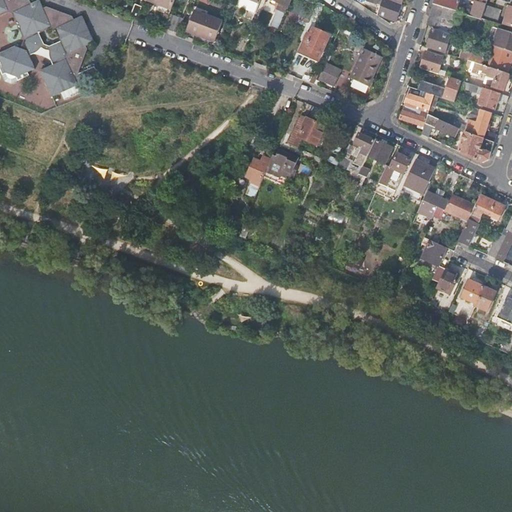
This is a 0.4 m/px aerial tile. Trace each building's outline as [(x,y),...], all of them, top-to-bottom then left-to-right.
[(0,0),(0,16),(7,13),(13,16),(15,19),(21,0),(0,0)] [(78,68),(80,68),(87,49),(86,46),(94,42),(82,16),(73,20),(72,17),(48,8),(44,10),(40,1),(31,5),(28,1),(25,0),(21,0),(15,19),(26,40),(51,28),(57,30),(69,54),(67,60),(63,62),(74,67),(78,68)] [(150,0),(172,9),(175,0),(150,0)] [(240,0),(238,6),(256,13),(260,0),(240,0)] [(272,25),(279,28),(290,0),(269,0),(268,4),(278,9),(272,25)] [(396,21),(402,4),(391,0),(374,0),(378,2),(379,1),(382,2),(378,14),(396,21)] [(454,0),(435,0),(434,4),(444,7),(457,11),(460,2),(454,0)] [(475,17),(481,19),(482,18),(486,5),(487,0),(474,0),(474,1),(476,1),(472,13),(461,9),(460,12),(475,17)] [(300,3),(297,9),(312,16),(315,9),(300,3)] [(434,4),(428,24),(438,28),(441,17),(444,7),(434,4)] [(482,18),(491,20),(497,22),(501,9),(486,5),(482,18)] [(503,24),(511,27),(511,5),(509,5),(503,24)] [(444,7),(441,17),(457,23),(472,27),(475,17),(460,12),(457,11),(444,7)] [(195,10),(188,30),(215,41),(223,20),(195,10)] [(171,13),(165,27),(179,32),(184,18),(171,13)] [(441,17),(438,28),(454,33),(457,23),(441,17)] [(472,27),(468,38),(475,40),(481,19),(475,17),(472,27)] [(481,19),(475,40),(483,43),(491,20),(482,18),(481,19)] [(314,28),(303,51),(319,58),(330,35),(314,28)] [(511,32),(501,28),(495,46),(511,51),(511,32)] [(433,29),(427,47),(445,53),(446,50),(448,44),(451,35),(433,29)] [(511,51),(495,46),(493,46),(492,50),(495,51),(495,49),(498,50),(497,54),(492,52),(489,60),(494,62),(492,68),(499,70),(506,72),(511,54),(511,51)] [(350,77),(354,79),(369,86),(373,78),(372,77),(374,72),(375,73),(383,56),(364,47),(350,77)] [(0,67),(4,75),(7,81),(13,83),(19,81),(29,76),(36,72),(42,75),(53,96),(78,84),(74,76),(77,75),(80,68),(78,68),(74,67),(63,62),(45,70),(33,65),(27,52),(16,48),(3,54),(0,52),(0,67)] [(468,60),(471,52),(462,49),(460,57),(468,60)] [(422,67),(445,75),(446,71),(440,69),(444,57),(427,51),(422,67)] [(486,57),(471,52),(468,60),(483,65),(486,57)] [(468,60),(467,65),(488,72),(487,74),(496,77),(494,87),(504,90),(509,73),(506,72),(499,70),(492,68),(483,65),(468,60)] [(326,63),(318,79),(332,85),(339,69),(326,63)] [(464,75),(462,80),(470,83),(481,86),(486,88),(488,83),(464,75)] [(435,95),(438,96),(455,101),(460,86),(462,80),(451,77),(447,89),(421,80),(417,89),(428,92),(435,95)] [(369,86),(354,79),(351,85),(366,92),(369,86)] [(462,80),(460,86),(468,89),(470,83),(462,80)] [(470,83),(468,89),(479,92),(480,89),(481,86),(470,83)] [(499,100),(507,102),(509,96),(486,88),(481,86),(480,89),(483,91),(479,104),(484,106),(487,107),(495,110),(499,100)] [(422,111),(429,113),(430,110),(435,95),(428,92),(426,99),(408,93),(406,102),(423,107),(422,111)] [(429,114),(432,115),(438,96),(435,95),(430,110),(429,113),(429,114)] [(425,126),(426,123),(427,117),(429,114),(429,113),(422,111),(406,105),(404,110),(403,110),(401,118),(425,126)] [(484,137),(495,141),(497,134),(486,130),(492,113),(481,109),(479,116),(478,120),(470,118),(468,124),(466,131),(484,137)] [(432,126),(456,137),(458,132),(460,128),(454,125),(432,115),(429,114),(427,117),(426,123),(432,126)] [(308,116),(299,136),(318,144),(327,125),(308,116)] [(462,129),(466,131),(468,124),(457,119),(454,125),(460,128),(462,129)] [(423,133),(429,136),(432,126),(426,123),(425,126),(423,133)] [(261,147),(266,133),(257,130),(251,143),(261,147)] [(466,131),(459,151),(477,159),(482,162),(489,159),(495,141),(484,137),(466,131)] [(354,163),(362,166),(368,155),(375,140),(360,133),(354,145),(361,148),(354,163)] [(382,142),(376,139),(375,140),(368,155),(385,163),(393,147),(387,144),(388,141),(383,139),(382,142)] [(286,186),(299,157),(280,149),(278,153),(275,152),(265,177),(286,186)] [(380,182),(377,189),(386,194),(389,187),(396,191),(410,161),(407,159),(408,157),(398,152),(393,162),(390,160),(380,182)] [(256,197),(272,157),(263,154),(261,159),(254,156),(246,174),(253,177),(247,193),(256,197)] [(339,166),(346,169),(350,158),(344,155),(339,166)] [(299,157),(286,186),(287,186),(294,172),(296,173),(300,165),(297,164),(299,157)] [(417,159),(404,185),(424,194),(436,168),(417,159)] [(301,165),(299,170),(309,174),(311,168),(301,165)] [(359,174),(366,177),(367,177),(370,170),(362,166),(359,174)] [(437,175),(436,178),(437,181),(440,182),(443,181),(444,178),(444,175),(440,174),(437,175)] [(438,187),(435,194),(443,198),(446,191),(438,187)] [(423,199),(438,206),(446,209),(450,201),(443,198),(435,194),(427,190),(423,199)] [(468,221),(470,218),(473,212),(475,206),(453,195),(450,201),(446,209),(468,221)] [(473,212),(470,218),(477,222),(480,216),(481,217),(484,211),(500,218),(506,206),(481,195),(475,206),(473,212)] [(420,207),(418,212),(432,218),(438,206),(423,199),(420,207)] [(477,222),(470,218),(468,221),(459,241),(469,245),(471,240),(475,231),(479,223),(477,222)] [(427,230),(425,237),(430,239),(438,243),(442,236),(427,230)] [(497,258),(504,261),(511,243),(511,231),(510,230),(507,235),(497,258)] [(479,233),(475,231),(471,240),(474,242),(479,233)] [(497,258),(507,235),(499,231),(489,254),(497,258)] [(428,245),(422,258),(439,265),(447,247),(438,243),(430,239),(425,237),(422,243),(428,245)] [(440,282),(446,268),(439,265),(433,279),(440,282)] [(440,282),(437,286),(451,292),(460,274),(446,268),(440,282)] [(475,304),(476,304),(484,285),(483,285),(470,279),(462,296),(476,302),(475,304)] [(484,285),(476,304),(488,310),(497,291),(484,285)] [(498,317),(511,323),(511,322),(511,298),(507,297),(498,317)]
